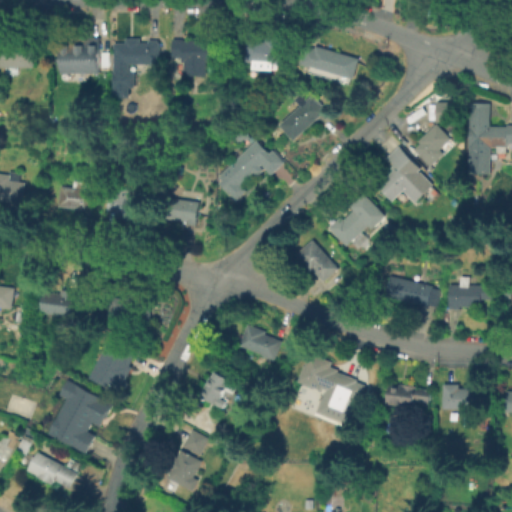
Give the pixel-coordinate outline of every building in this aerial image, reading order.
[(284,39),(284,45),(282,45),(280,63),(273,62),(273,69),(253,68),(253,61),(246,61),(247,39),(266,40),(266,37),(271,33),(272,29),(281,29),(280,34),(284,39)] [(97,37),(98,72),(60,72),(60,39),(74,39),(74,37),(97,37)] [(306,40),(304,48),(302,47),(298,62),(291,60),(294,46),(292,45),(294,37),(306,40)] [(157,39),(157,63),(155,63),(155,72),(140,72),(140,64),(128,64),(128,71),(133,71),(134,87),(127,87),(128,96),(113,96),(112,43),(124,43),(124,38),(138,38),(138,42),(145,42),(145,39),(157,39)] [(212,40),(211,61),(182,61),(181,57),(171,57),(172,38),(182,38),(182,40),(212,40)] [(34,44),(34,66),(0,66),(0,42),(11,42),(11,44),(34,44)] [(318,44),(349,54),(343,75),(310,65),(309,67),(300,64),(306,45),(317,48),(318,44)] [(287,64),(286,73),(279,72),(280,63),(287,64)] [(302,92),(307,98),(310,94),(325,109),(294,139),(280,124),(301,104),(295,98),(302,92)] [(461,102),(461,122),(437,121),(437,101),(461,102)] [(511,124),(511,143),(505,143),(505,147),(491,146),(490,175),(467,175),(468,102),(489,102),(488,126),(505,126),(505,124),(511,124)] [(445,152),(432,165),(416,148),(421,142),(420,141),(438,123),(452,138),(442,148),(445,152)] [(261,142),(270,152),(272,150),(282,161),(270,173),(261,164),(240,184),(225,169),(255,140),(254,138),(259,134),(264,140),(261,142)] [(405,157),(420,173),(422,170),(435,183),(416,201),(404,188),(392,200),(377,184),(405,157)] [(21,172),(20,180),(26,181),(23,202),(0,199),(0,171),(10,173),(10,171),(21,172)] [(88,181),(87,188),(96,190),(92,214),(76,212),(77,208),(59,205),(62,185),(73,187),(75,179),(88,181)] [(133,190),(132,196),(148,198),(146,220),(117,216),(117,211),(108,210),(110,192),(120,193),(121,188),(133,190)] [(199,201),(195,224),(186,223),(187,220),(166,217),(169,197),(199,201)] [(357,206),(371,221),(347,245),(330,227),(341,216),(344,218),(357,206)] [(314,239),(339,268),(325,281),(313,268),(311,270),(297,254),(314,239)] [(431,276),(429,283),(435,284),(434,287),(443,289),(440,305),(431,303),(430,305),(388,295),(392,274),(411,279),(413,272),(431,276)] [(472,284),(495,284),(495,298),(484,298),(484,305),(462,305),(462,308),(451,308),(452,284),(462,284),(462,275),(472,275),(472,284)] [(0,283),(17,286),(13,308),(0,306),(0,283)] [(76,291),(73,315),(42,311),(45,291),(62,293),(62,288),(76,291)] [(153,301),(150,322),(108,316),(111,295),(153,301)] [(29,311),(27,322),(16,320),(18,310),(29,311)] [(283,340),(275,358),(263,354),(263,353),(241,345),(249,323),(267,330),(266,333),(283,340)] [(137,349),(128,364),(132,367),(126,378),(129,383),(126,389),(119,389),(108,383),(105,388),(87,377),(112,334),(137,349)] [(360,378),(353,397),(325,387),(324,389),(301,380),(312,352),(335,361),(333,366),(341,369),(340,371),(360,378)] [(240,383),(235,393),(226,389),(222,397),(228,400),(225,407),(202,395),(216,370),(240,383)] [(0,378),(10,382),(8,389),(0,386),(0,378)] [(114,404),(101,427),(92,423),(89,430),(97,434),(87,453),(48,432),(66,397),(60,393),(67,379),(114,404)] [(393,382),(406,384),(406,382),(420,384),(420,387),(434,389),(431,406),(422,405),(423,401),(418,400),(417,406),(390,402),(393,382)] [(481,387),(481,409),(445,409),(446,383),(462,383),(462,387),(481,387)] [(211,437),(202,454),(185,445),(194,428),(211,437)] [(0,453),(7,456),(13,437),(1,432),(0,436),(0,453)] [(32,442),(26,454),(20,451),(25,439),(32,442)] [(201,479),(195,490),(169,476),(183,449),(204,460),(196,476),(201,479)] [(77,472),(69,487),(55,480),(53,484),(37,475),(37,474),(28,469),(37,451),(77,472)]
